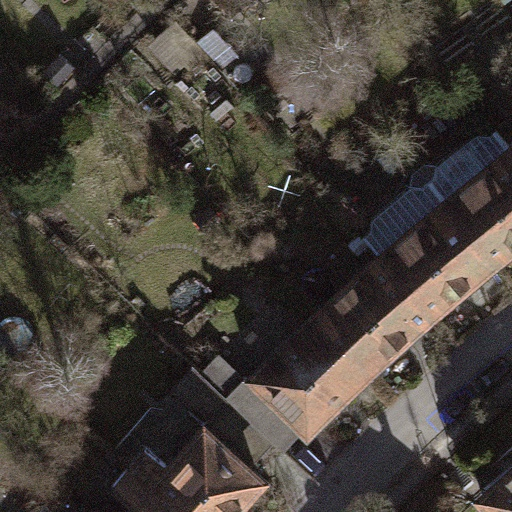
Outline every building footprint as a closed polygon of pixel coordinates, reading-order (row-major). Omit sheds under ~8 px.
[(195,45),(177,26),(143,58),(161,77),(195,45)] [(511,183),(511,143),(493,159),(511,183)] [(482,279),(511,256),(511,183),(493,159),(482,148),(416,198),(482,279)] [(424,329),(482,279),(416,198),(355,255),(363,264),(424,329)] [(364,385),(424,329),(363,264),(303,320),(364,385)] [(305,442),(364,385),(303,320),(242,377),(224,359),(204,382),(271,448),(284,462),(305,442)] [(175,511),(239,511),(262,485),(249,473),(271,448),(204,382),(196,375),(170,406),(195,427),(161,467),(143,453),(127,472),(175,511)] [(511,511),(511,461),(465,501),(474,511),(511,511)] [(175,511),(127,472),(110,491),(128,505),(122,511),(175,511)]
